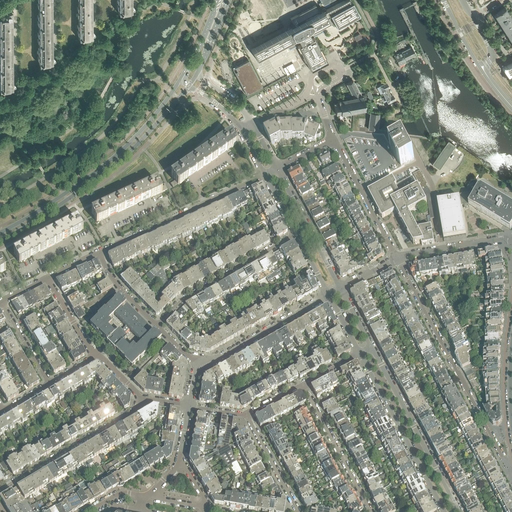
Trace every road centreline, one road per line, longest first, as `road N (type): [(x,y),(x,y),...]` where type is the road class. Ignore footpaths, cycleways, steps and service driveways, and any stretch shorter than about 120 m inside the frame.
road 1 (secondary): [(0,241),(116,162),(189,85)]
road 2 (secondary): [(181,79),(118,154),(0,233)]
road 3 (residential): [(397,259),(511,464)]
road 4 (residential): [(98,253),(263,175)]
road 5 (residential): [(0,490),(144,399)]
road 6 (residential): [(157,326),(182,299),(294,235)]
road 7 (residential): [(197,365),(327,295)]
road 8 (residential): [(370,511),(303,384)]
road 9 (residential): [(332,138),(397,259)]
